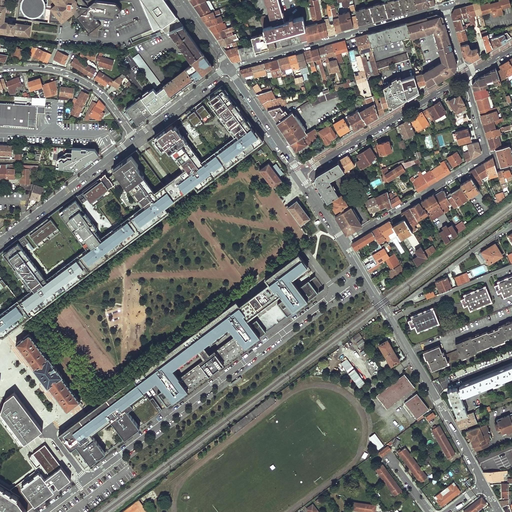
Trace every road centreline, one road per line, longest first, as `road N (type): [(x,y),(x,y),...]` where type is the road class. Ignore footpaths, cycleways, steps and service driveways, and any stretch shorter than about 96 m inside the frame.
road 1 (residential): [(44,511),(362,273)]
road 2 (tertiary): [(499,511),(362,273)]
road 3 (residential): [(464,75),(483,157),(344,242)]
road 4 (residential): [(444,7),(228,67)]
road 5 (residential): [(300,173),(464,75)]
road 6 (residential): [(0,240),(134,138)]
road 7 (residential): [(0,67),(79,78),(107,99),(134,138)]
road 8 (tertiary): [(300,173),(228,67)]
